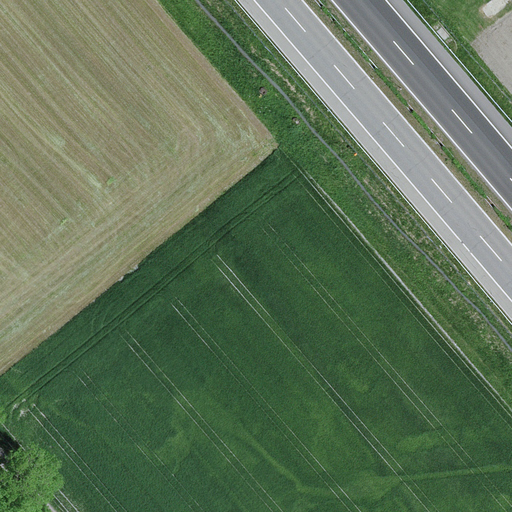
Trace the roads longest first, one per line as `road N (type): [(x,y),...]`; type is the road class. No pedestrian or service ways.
road 1 (motorway): [(276,0),(511,272)]
road 2 (motorway): [(511,180),(356,0)]
